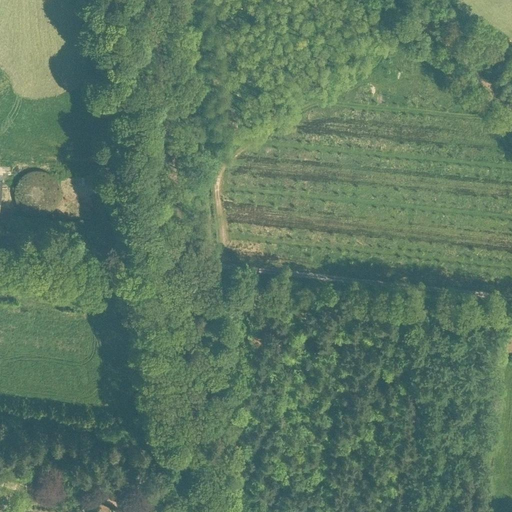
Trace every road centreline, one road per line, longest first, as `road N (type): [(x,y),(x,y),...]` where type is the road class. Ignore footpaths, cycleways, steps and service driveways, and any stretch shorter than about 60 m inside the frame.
road 1 (track): [(180,260),(511,298)]
road 2 (track): [(0,484),(177,511)]
road 3 (track): [(511,124),(404,18)]
